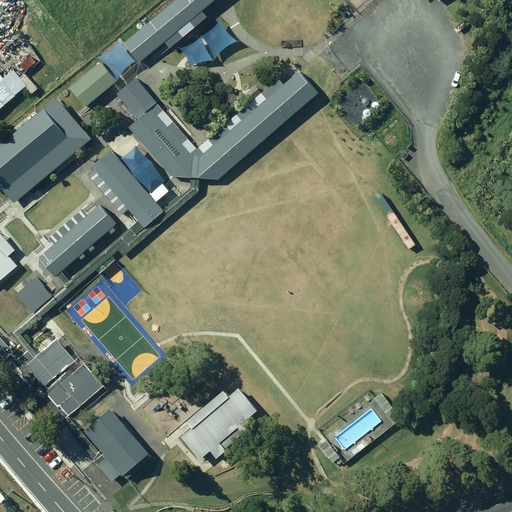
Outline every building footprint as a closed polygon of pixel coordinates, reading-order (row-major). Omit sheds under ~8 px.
[(141,62),(166,42),(171,47),(183,37),(179,32),(192,21),(197,26),(209,17),(203,10),(215,0),(178,0),(126,42),(141,62)] [(23,65),(28,71),(38,63),(33,57),(23,65)] [(73,88),(88,107),(119,83),(103,63),(73,88)] [(133,129),(174,176),(219,180),(320,93),(302,72),(286,85),(200,158),(194,157),(152,108),(158,102),(138,78),(120,94),(143,121),(133,129)] [(249,94),(255,100),(263,93),(257,87),(249,94)] [(226,98),(234,106),(240,99),(233,92),(226,98)] [(0,149),(0,183),(17,204),(94,140),(61,100),(0,149)] [(140,149),(126,161),(153,193),(167,180),(140,149)] [(133,229),(138,235),(147,227),(148,228),(167,212),(114,151),(95,168),(142,222),(133,229)] [(41,259),(57,277),(119,225),(103,206),(41,259)] [(396,209),(388,214),(410,249),(418,244),(396,209)] [(0,280),(17,265),(8,255),(14,249),(0,233),(0,280)] [(17,294),(34,313),(54,295),(37,276),(17,294)] [(40,381),(71,417),(106,386),(87,365),(75,374),(70,368),(77,361),(60,341),(41,357),(32,346),(18,357),(0,336),(0,354),(30,389),(40,381)] [(240,386),(183,434),(203,459),(261,411),(240,386)] [(377,398),(397,425),(404,420),(384,393),(377,398)] [(360,403),(359,403),(357,402),(356,402),(354,402),(353,402),(351,403),(350,404),(349,405),(348,406),(347,408),(346,409),(346,411),(346,412),(347,414),(347,415),(348,417),(349,418),(350,419),(352,419),(353,420),(355,420),(356,420),(358,420),(359,419),(361,418),(362,417),(363,416),(364,415),(364,413),(364,412),(364,410),(364,408),(363,407),(363,406),(361,404),(360,403)] [(88,434),(129,480),(155,457),(114,410),(88,434)] [(363,442),(367,447),(374,442),(370,437),(363,442)] [(322,446),(335,463),(342,458),(329,441),(322,446)] [(353,452),(356,456),(366,448),(362,444),(353,452)]
